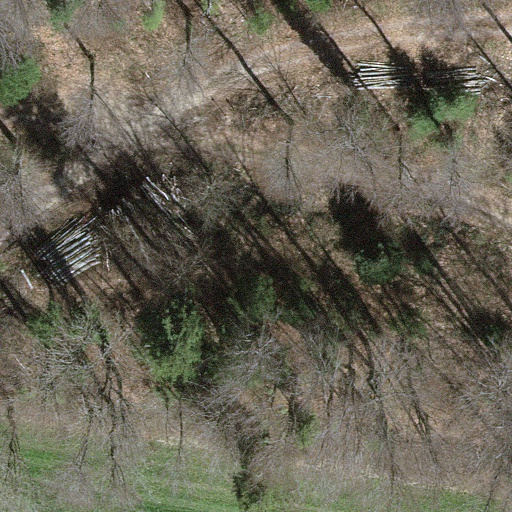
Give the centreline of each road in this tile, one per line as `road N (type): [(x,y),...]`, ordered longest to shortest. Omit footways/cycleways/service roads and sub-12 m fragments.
road 1 (track): [(0,249),(137,141),(246,69),(384,31),(511,25)]
road 2 (track): [(0,86),(137,141),(476,209),(511,225)]
